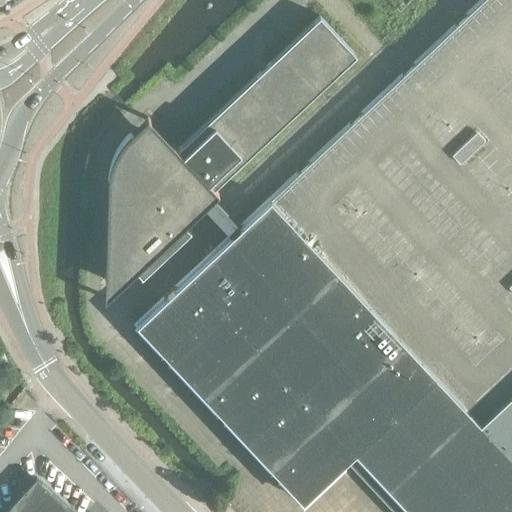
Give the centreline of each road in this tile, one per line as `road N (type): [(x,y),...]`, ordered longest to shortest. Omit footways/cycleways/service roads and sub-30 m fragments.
road 1 (unknown): [(294,511),(266,473),(146,362),(141,336),(153,298),(180,258),(366,87),(370,46),(359,22),(330,0)]
road 2 (unclassified): [(175,511),(86,421),(45,366),(17,302)]
road 3 (primary): [(0,171),(14,119),(128,0)]
road 4 (unknown): [(288,0),(236,33),(180,105)]
road 5 (unknown): [(20,425),(108,511)]
